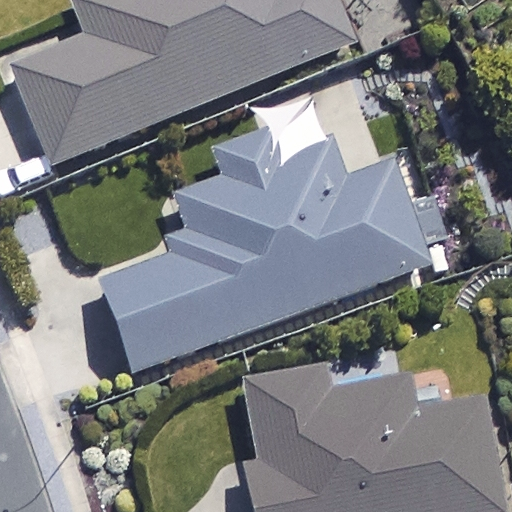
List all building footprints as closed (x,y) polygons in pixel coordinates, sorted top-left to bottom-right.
[(81,0),(64,7),(78,42),(0,73),(41,173),(350,47),(331,0),(81,0)] [(408,0),(343,0),(366,57),(422,35),(408,0)] [(255,130),(211,146),(223,181),(168,200),(188,255),(91,289),(123,380),(425,274),(388,168),(338,186),(326,151),(269,170),(255,130)] [(180,238),(151,161),(48,199),(77,276),(180,238)] [(407,420),(399,376),(315,391),(312,376),(233,390),(247,467),(233,470),(240,511),(496,511),(478,407),(407,420)]
